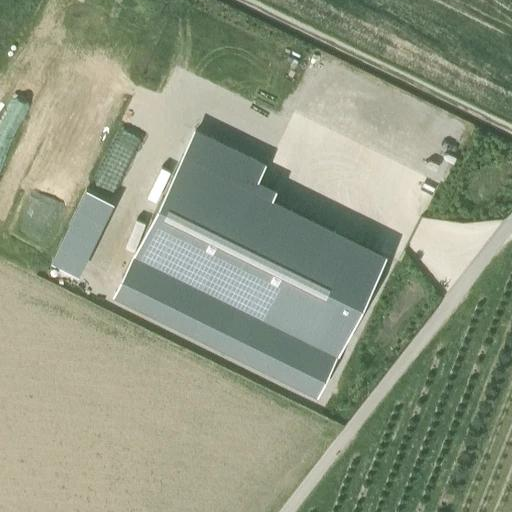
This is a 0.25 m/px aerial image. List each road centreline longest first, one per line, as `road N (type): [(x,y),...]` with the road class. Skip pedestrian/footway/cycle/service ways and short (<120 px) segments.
road 1 (track): [(287,511),(482,260)]
road 2 (track): [(240,0),(511,133)]
